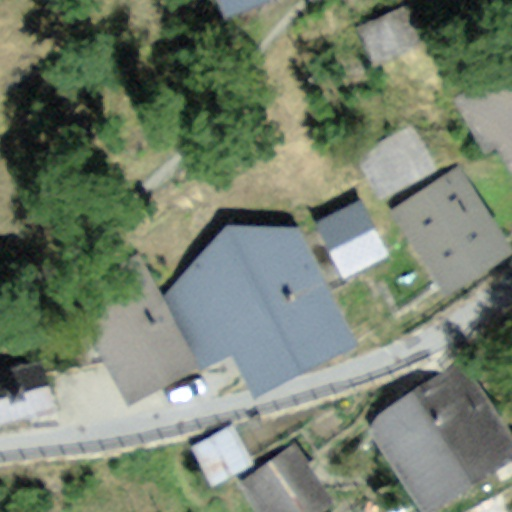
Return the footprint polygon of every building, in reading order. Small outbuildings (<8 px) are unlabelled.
[(221,0),(224,9),(258,0),(221,0)] [(511,56),(464,81),(511,173),(511,56)] [(387,195),(441,164),(416,121),(362,152),(387,195)] [(511,233),(463,159),(393,204),(451,293),(511,254),(511,233)] [(346,271),(392,251),(368,196),(321,216),(346,271)] [(238,350),(259,394),(363,344),(298,208),(89,308),(133,400),(238,350)] [(48,352),(0,364),(0,422),(63,406),(48,352)] [(369,417),(430,511),(431,511),(511,459),(511,426),(465,354),(369,417)] [(241,478),(264,511),(321,511),(341,498),(299,438),(241,478)]
